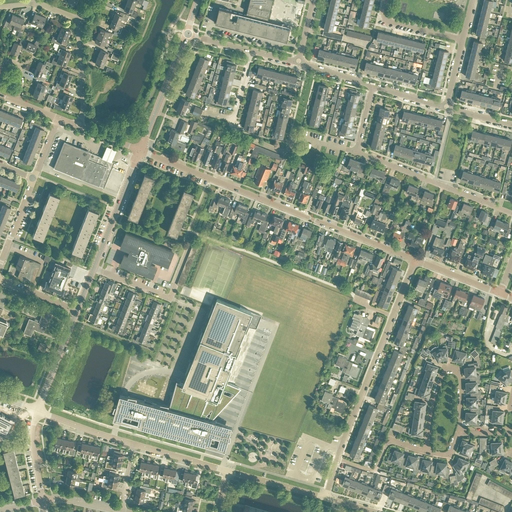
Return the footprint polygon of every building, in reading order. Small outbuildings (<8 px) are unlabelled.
[(232,10),(219,7),(215,23),(287,41),(290,28),(271,23),(268,22),(268,20),(272,6),(273,0),(249,0),(247,10),(246,15),(232,11),(232,10)] [(134,6),(126,3),(123,10),(131,13),(130,15),(136,18),(138,13),(132,10),(134,6)] [(31,23),(36,25),(40,15),(36,14),(36,13),(35,12),(32,19),(29,18),(27,24),(30,25),(31,23)] [(113,17),(112,19),(120,22),(121,19),(126,22),(129,15),(121,12),(120,15),(115,13),(114,14),(113,13),(112,16),(113,17)] [(12,23),(15,25),(18,16),(12,14),(11,17),(7,16),(4,25),(7,27),(10,28),(12,23)] [(40,15),(36,25),(42,27),(40,30),(43,32),(47,22),(44,21),(46,17),(40,15)] [(18,16),(15,25),(18,26),(17,28),(20,29),(19,31),(22,33),(26,23),(25,25),(22,24),(24,19),(18,16)] [(61,27),(59,33),(68,37),(70,31),(67,29),(69,26),(56,21),(51,19),(49,23),(61,27)] [(110,29),(114,31),(120,33),(122,26),(119,25),(120,22),(112,19),(110,26),(111,26),(110,29)] [(369,21),(360,19),(359,25),(367,27),(369,21)] [(334,25),(325,23),(324,29),(332,31),(334,25)] [(99,28),(97,35),(106,38),(108,35),(111,36),(112,33),(99,28)] [(480,35),(480,38),(485,40),(486,36),(484,36),(486,30),(477,28),(476,34),(480,35)] [(120,33),(114,31),(113,34),(118,36),(126,39),(128,36),(120,33)] [(376,40),(382,41),(384,33),(378,31),(378,33),(376,40)] [(51,41),(58,44),(60,45),(61,42),(65,44),(68,37),(59,33),(57,38),(53,36),(51,41)] [(106,38),(97,35),(94,41),(107,46),(108,43),(105,42),(106,38)] [(24,49),(28,50),(28,49),(34,52),(36,46),(38,48),(42,39),(37,37),(37,39),(36,39),(33,44),(28,42),(26,47),(25,47),(24,49)] [(474,40),(473,46),(481,48),(482,43),(484,43),(485,40),(480,38),(479,42),(474,40)] [(14,42),(10,51),(17,54),(20,48),(23,49),(26,42),(20,40),(19,44),(14,42)] [(419,41),(417,50),(423,51),(425,43),(419,41)] [(57,54),(68,59),(70,52),(64,50),(65,47),(60,45),(58,44),(56,50),(58,51),(57,54)] [(324,60),(326,49),(327,46),(324,45),(323,50),(319,49),(318,53),(317,58),(324,60)] [(324,60),(330,61),(332,52),(328,51),(329,49),(326,49),(324,60)] [(435,54),(438,55),(447,57),(448,51),(447,51),(440,49),(439,50),(437,49),(435,54)] [(100,50),(97,56),(105,59),(108,53),(100,50)] [(330,61),(336,63),(339,52),(336,51),(336,53),(332,52),(330,61)] [(116,53),(113,52),(110,58),(117,60),(120,54),(116,53)] [(336,63),(343,64),(345,55),(341,54),(341,53),(339,52),(336,63)] [(68,59),(57,54),(55,58),(53,57),(51,63),(58,66),(59,63),(65,65),(68,59)] [(200,56),(198,63),(208,67),(209,64),(207,64),(209,60),(210,61),(211,58),(205,55),(204,58),(200,56)] [(343,64),(349,66),(352,55),(349,55),(349,56),(345,55),(343,64)] [(352,55),(349,66),(356,68),(358,59),(354,58),(354,56),(352,55)] [(105,59),(97,56),(95,63),(102,66),(105,59)] [(38,61),(36,68),(47,72),(48,69),(44,68),(45,64),(50,66),(51,63),(45,60),(43,63),(38,61)] [(235,72),(237,65),(233,64),(233,61),(227,60),(226,63),(228,63),(227,67),(225,67),(224,69),(235,72)] [(364,71),(370,73),(373,62),(371,61),(370,63),(366,62),(364,71)] [(370,73),(377,74),(379,65),(375,64),(376,63),(373,62),(370,73)] [(198,63),(195,69),(204,72),(205,68),(207,69),(208,67),(198,63)] [(377,74),(383,76),(386,65),(383,64),(383,66),(379,65),(377,74)] [(383,76),(390,77),(392,69),(388,68),(388,66),(386,65),(383,76)] [(63,74),(61,77),(69,81),(72,75),(69,74),(70,70),(62,67),(60,73),(63,74)] [(260,79),(263,79),(265,68),(259,67),(257,76),(261,77),(260,79)] [(47,72),(36,68),(33,74),(38,76),(37,79),(44,81),(45,78),(40,76),(42,73),(46,74),(47,72)] [(266,78),(269,79),(272,70),(265,68),(263,79),(265,80),(266,78)] [(390,77),(396,79),(399,68),(396,68),(396,70),(392,69),(390,77)] [(396,79),(402,81),(404,72),(401,71),(401,69),(399,68),(396,79)] [(195,69),(193,75),(203,79),(204,77),(202,76),(204,72),(195,69)] [(225,72),(225,76),(233,78),(235,72),(224,69),(224,72),(225,72)] [(273,82),(275,82),(278,72),(272,70),(269,79),(273,80),(273,82)] [(475,72),(467,70),(465,76),(474,78),(475,72)] [(402,81),(409,82),(411,71),(409,71),(408,73),(404,72),(402,81)] [(411,71),(409,82),(415,84),(417,75),(413,74),(414,72),(411,71)] [(278,81),(282,82),(284,73),(278,72),(275,82),(278,83),(278,81)] [(286,85),(288,85),(291,75),(284,73),(282,82),(286,83),(286,85)] [(193,75),(191,81),(199,84),(201,81),(202,81),(203,79),(193,75)] [(291,75),(288,85),(291,86),(291,84),(295,85),(295,87),(298,87),(299,81),(296,80),(297,76),(291,75)] [(222,79),(221,82),(232,85),(233,78),(225,76),(224,80),(222,79)] [(55,86),(63,89),(64,85),(67,87),(69,81),(61,77),(60,81),(57,80),(55,86)] [(441,80),(432,78),(431,84),(427,83),(426,87),(436,89),(437,86),(439,86),(440,86),(441,80)] [(38,82),(35,89),(43,92),(45,88),(47,89),(49,84),(43,81),(41,84),(38,82)] [(191,81),(188,87),(198,91),(199,89),(198,88),(199,84),(191,81)] [(222,85),(221,89),(230,91),(232,85),(221,82),(220,84),(222,85)] [(319,85),(317,91),(328,94),(329,91),(327,91),(328,87),(319,85)] [(198,91),(188,87),(186,93),(189,95),(188,97),(195,100),(196,97),(194,96),(196,93),(198,93),(198,91)] [(43,92),(35,89),(33,95),(41,98),(43,99),(44,97),(42,96),(43,92)] [(64,96),(62,99),(70,103),(73,97),(70,95),(71,92),(63,89),(61,95),(64,96)] [(218,92),(218,95),(229,97),(230,91),(221,89),(220,93),(218,92)] [(348,96),(347,99),(358,101),(360,95),(356,94),(356,91),(350,89),(349,92),(351,93),(350,97),(348,96)] [(460,99),(466,101),(469,90),(466,89),(466,91),(462,90),(460,99)] [(253,90),(252,96),(262,99),(263,96),(261,96),(262,92),(253,90)] [(466,101),(472,102),(475,93),(471,92),(471,90),(469,90),(466,101)] [(317,91),(316,97),(325,100),(326,96),(327,96),(328,94),(317,91)] [(472,102),(479,104),(481,93),(479,92),(478,94),(475,93),(472,102)] [(479,104),(485,105),(487,96),(483,95),(484,93),(481,93),(479,104)] [(229,97),(218,95),(217,97),(219,98),(218,101),(217,101),(216,104),(222,106),(223,103),(227,104),(229,97)] [(485,105),(491,107),(494,96),(492,95),(491,97),(487,96),(485,105)] [(252,96),(250,102),(259,105),(260,101),(262,101),(262,99),(252,96)] [(494,96),(491,107),(498,108),(500,99),(496,98),(497,97),(494,96)] [(281,101),(280,103),(291,106),(293,99),(284,97),(283,101),(281,101)] [(316,97),(314,104),(325,106),(325,104),(324,104),(325,100),(316,97)] [(182,98),(179,104),(188,108),(189,108),(187,107),(189,101),(182,98)] [(70,103),(62,99),(61,103),(58,102),(57,104),(60,105),(68,109),(70,103)] [(349,102),(348,105),(356,108),(358,101),(347,99),(347,101),(349,102)] [(250,102),(248,109),(259,111),(260,109),(258,108),(259,105),(250,102)] [(281,106),(280,110),(289,112),(291,106),(280,103),(280,106),(281,106)] [(188,108),(179,104),(177,110),(184,113),(186,110),(187,111),(188,108)] [(314,104),(312,110),(321,112),(322,109),(324,109),(325,106),(314,104)] [(345,109),(344,111),(355,114),(356,108),(348,105),(347,109),(345,109)] [(380,108),(379,114),(389,117),(390,114),(388,114),(389,110),(391,110),(391,107),(385,106),(384,109),(380,108)] [(248,109),(247,115),(256,117),(257,113),(259,114),(259,111),(248,109)] [(278,113),(277,116),(288,118),(289,112),(280,110),(280,114),(278,113)] [(312,110),(311,117),(322,119),(322,117),(320,116),(321,112),(312,110)] [(405,122),(408,123),(410,112),(404,110),(402,119),(406,120),(405,122)] [(345,114),(344,118),(353,120),(355,114),(344,111),(344,114),(345,114)] [(2,120),(8,122),(11,114),(8,113),(6,112),(2,120)] [(411,121),(415,122),(417,114),(410,112),(408,123),(410,123),(411,121)] [(8,122),(14,125),(17,117),(17,116),(13,115),(11,114),(8,122)] [(379,114),(377,120),(386,123),(387,119),(389,119),(389,117),(379,114)] [(418,125),(420,126),(423,115),(417,114),(415,122),(418,123),(418,125)] [(247,115),(245,121),(256,124),(257,122),(255,121),(256,117),(247,115)] [(423,125),(427,126),(429,117),(423,115),(420,126),(423,127),(423,125)] [(278,119),(277,123),(286,125),(288,118),(277,116),(276,118),(278,119)] [(17,117),(14,125),(21,127),(23,122),(21,121),(22,120),(23,119),(19,117),(17,117)] [(322,119),(311,117),(309,123),(318,125),(319,121),(321,122),(322,119)] [(431,128),(433,129),(436,118),(429,117),(427,126),(431,127),(431,128)] [(342,122),(341,124),(352,127),(353,120),(344,118),(343,122),(342,122)] [(436,118),(433,129),(436,130),(436,128),(440,129),(440,130),(443,131),(444,125),(441,124),(442,120),(436,118)] [(171,146),(184,151),(186,144),(177,141),(179,136),(178,136),(179,132),(183,134),(187,122),(181,120),(177,131),(172,129),(170,133),(171,133),(168,141),(172,143),(171,146)] [(192,120),(187,131),(193,133),(198,122),(192,120)] [(377,120),(375,127),(386,129),(387,127),(385,127),(386,123),(377,120)] [(35,127),(33,132),(41,135),(43,132),(44,130),(40,128),(41,125),(33,122),(31,121),(29,124),(35,127)] [(256,124),(245,121),(244,128),(248,129),(247,132),(253,133),(254,130),(253,130),(254,126),(255,127),(256,124)] [(274,126),(274,129),(285,131),(286,125),(277,123),(276,126),(274,126)] [(352,127),(341,124),(340,127),(342,127),(341,131),(340,130),(339,133),(345,135),(346,132),(350,133),(352,127)] [(375,127),(374,133),(383,135),(384,132),(386,132),(386,129),(375,127)] [(285,131),(274,129),(273,131),(275,131),(274,135),(273,135),(272,138),(278,140),(279,137),(283,138),(285,131)] [(474,142),(477,142),(479,132),(473,130),(472,134),(469,133),(467,140),(470,140),(471,139),(475,140),(474,142)] [(192,138),(200,142),(204,136),(195,131),(192,138)] [(33,132),(31,137),(39,141),(41,137),(40,137),(41,135),(41,136),(41,135),(33,132)] [(480,141),(483,142),(486,133),(479,132),(477,142),(479,143),(480,141)] [(374,133),(372,140),(383,142),(384,140),(382,139),(383,135),(374,133)] [(399,155),(403,144),(405,134),(399,133),(398,135),(401,136),(399,142),(400,142),(399,145),(396,144),(393,153),(399,155)] [(487,145),(489,145),(492,135),(486,133),(483,142),(487,143),(487,145)] [(492,144),(496,145),(498,136),(492,135),(489,145),(492,146),(492,144)] [(500,148),(502,149),(505,138),(498,136),(496,145),(500,146),(500,148)] [(31,137),(29,143),(37,146),(38,143),(39,141),(31,137)] [(505,138),(502,149),(504,149),(505,147),(509,148),(511,139),(505,138)] [(383,142),(372,140),(371,146),(380,148),(381,144),(382,145),(383,142)] [(53,167),(53,168),(103,188),(114,162),(112,161),(111,161),(102,157),(89,152),(89,151),(85,150),(64,142),(54,167),(53,167)] [(29,143),(27,149),(35,152),(36,148),(37,147),(37,146),(29,143)] [(399,155),(405,157),(408,148),(404,147),(405,145),(403,144),(399,155)] [(218,159),(222,146),(219,145),(217,152),(211,165),(213,166),(214,167),(215,168),(216,167),(217,168),(220,159),(218,159)] [(5,146),(2,155),(5,156),(7,157),(11,149),(5,146)] [(106,147),(102,157),(111,161),(113,156),(115,151),(116,149),(106,146),(106,147)] [(209,146),(203,162),(205,163),(206,163),(207,163),(208,164),(212,152),(210,152),(212,147),(209,146)] [(197,151),(194,159),(198,160),(198,158),(200,159),(204,148),(200,147),(198,152),(197,151)] [(405,157),(412,159),(415,148),(413,147),(412,149),(408,148),(405,157)] [(412,159),(418,161),(421,152),(417,151),(417,149),(415,148),(412,159)] [(27,149),(24,154),(33,157),(34,154),(35,152),(27,149)] [(258,151),(256,150),(253,149),(250,158),(255,160),(259,151),(258,151)] [(418,161),(424,163),(428,152),(425,151),(425,153),(421,152),(418,161)] [(428,152),(424,163),(431,165),(432,161),(435,162),(437,155),(434,154),(433,156),(429,155),(430,153),(428,152)] [(225,170),(225,171),(228,163),(226,162),(230,154),(226,153),(220,169),(222,169),(223,170),(224,170),(225,170)] [(33,157),(24,154),(22,160),(16,157),(15,161),(25,165),(27,162),(29,163),(30,163),(32,160),(32,158),(33,157)] [(233,174),(235,174),(242,158),(238,156),(237,160),(235,165),(233,165),(230,172),(231,173),(232,174),(233,174)] [(242,158),(235,174),(237,175),(238,176),(239,176),(240,176),(243,169),(245,163),(244,162),(245,159),(242,158)] [(349,168),(354,169),(357,160),(350,158),(347,166),(343,164),(341,169),(348,172),(349,168)] [(357,160),(354,169),(358,171),(356,175),(362,178),(364,173),(361,171),(364,163),(357,160)] [(255,183),(263,186),(265,180),(266,181),(271,169),(260,165),(255,177),(257,177),(255,183)] [(275,191),(282,175),(283,172),(281,171),(282,168),(278,167),(275,174),(278,176),(277,180),(275,179),(271,189),(275,191)] [(370,175),(376,177),(378,169),(372,167),(371,170),(368,169),(365,177),(369,179),(370,175)] [(460,180),(467,182),(470,171),(468,170),(467,172),(463,171),(464,169),(461,168),(459,175),(462,176),(460,180)] [(378,169),(376,177),(382,179),(381,182),(384,183),(386,176),(383,175),(385,172),(378,169)] [(467,182),(473,183),(476,175),(472,174),(473,172),(470,171),(467,182)] [(128,216),(138,220),(155,177),(145,173),(128,216)] [(473,183),(479,185),(483,175),(480,174),(480,176),(476,175),(473,183)] [(282,175),(275,191),(279,192),(283,182),(282,182),(284,176),(282,175)] [(479,185),(486,187),(488,179),(485,177),(485,176),(483,175),(479,185)] [(386,181),(382,192),(387,194),(391,185),(397,187),(400,181),(391,177),(390,182),(386,181)] [(5,187),(10,189),(13,181),(10,179),(8,179),(8,178),(5,187)] [(486,187),(492,189),(495,179),(493,178),(492,180),(488,179),(486,187)] [(495,179),(492,189),(498,191),(501,183),(497,181),(498,179),(495,179)] [(13,181),(10,189),(16,191),(19,184),(19,183),(15,181),(14,181),(13,181)] [(284,194),(288,195),(294,182),(291,181),(289,187),(287,186),(284,194)] [(301,200),(302,201),(307,188),(306,188),(309,182),(306,181),(304,186),(305,186),(304,187),(302,192),(300,191),(299,194),(298,196),(299,197),(298,199),(299,200),(300,200),(301,200)] [(294,182),(288,195),(293,197),(296,190),(294,189),(296,183),(294,182)] [(307,188),(302,201),(303,201),(304,202),(305,202),(306,202),(307,199),(308,199),(310,195),(308,194),(312,183),(309,182),(307,188)] [(416,204),(421,192),(420,192),(419,195),(416,194),(418,188),(409,184),(406,191),(412,194),(411,198),(417,201),(416,204)] [(167,232),(178,236),(195,192),(184,188),(167,232)] [(421,192),(416,204),(419,206),(421,200),(424,201),(425,199),(431,201),(433,194),(425,190),(423,193),(421,192)] [(32,235),(42,239),(59,196),(49,192),(32,235)] [(344,196),(338,193),(330,212),(332,213),(333,213),(334,214),(335,214),(338,206),(336,205),(339,199),(342,200),(344,196)] [(315,206),(320,208),(323,200),(325,196),(320,194),(318,199),(318,198),(315,206)] [(218,205),(221,206),(225,197),(220,195),(217,201),(214,200),(212,206),(210,205),(208,210),(212,211),(214,206),(217,208),(218,205)] [(322,209),(327,211),(330,203),(328,203),(330,197),(328,196),(322,209)] [(352,199),(345,196),(341,206),(343,206),(341,211),(341,212),(340,216),(345,218),(347,214),(348,214),(349,211),(347,210),(347,208),(349,209),(351,204),(350,203),(352,199)] [(225,197),(221,206),(220,209),(224,211),(223,214),(227,216),(231,205),(228,204),(230,199),(225,197)] [(447,205),(454,208),(457,200),(450,197),(447,205)] [(236,212),(239,213),(243,204),(238,202),(235,209),(232,207),(229,217),(232,218),(233,214),(235,215),(236,212)] [(461,214),(463,211),(467,213),(466,216),(469,217),(468,220),(470,222),(473,215),(470,213),(473,206),(464,203),(461,210),(459,209),(458,213),(461,214)] [(243,204),(239,213),(238,216),(243,218),(242,222),(245,223),(249,214),(246,213),(248,206),(243,204)] [(374,204),(370,212),(374,214),(376,209),(379,210),(380,206),(374,204)] [(2,205),(0,210),(8,214),(10,210),(11,208),(2,205)] [(71,251),(81,255),(98,211),(88,207),(71,251)] [(254,220),(258,221),(261,212),(256,209),(253,217),(250,216),(246,225),(249,226),(251,223),(253,223),(254,220)] [(363,217),(363,216),(362,219),(355,216),(353,222),(361,224),(362,222),(364,223),(367,216),(368,216),(371,211),(367,209),(365,215),(364,214),(363,217)] [(0,210),(0,216),(6,219),(8,216),(8,215),(8,214),(0,210)] [(488,212),(481,210),(479,215),(476,214),(473,219),(477,221),(478,218),(484,220),(483,223),(482,223),(488,225),(491,217),(490,217),(487,215),(488,212)] [(261,212),(258,221),(261,222),(260,225),(261,226),(260,229),(264,231),(267,223),(264,222),(267,214),(261,212)] [(370,226),(377,229),(383,212),(381,217),(379,216),(379,218),(374,216),(370,226)] [(383,212),(377,229),(383,231),(386,224),(381,222),(383,218),(384,219),(386,214),(383,212)] [(270,229),(273,231),(279,217),(277,216),(275,215),(274,215),(271,222),(273,223),(270,229)] [(279,217),(273,231),(276,232),(278,226),(280,226),(284,219),(283,218),(280,217),(279,217)] [(444,228),(446,222),(437,218),(435,224),(444,228)] [(493,229),(499,231),(503,221),(496,219),(495,223),(492,221),(490,228),(493,229)] [(288,232),(290,233),(294,223),(289,221),(286,229),(289,230),(288,232)] [(394,231),(392,237),(399,240),(400,237),(403,238),(405,233),(404,233),(405,230),(408,232),(410,227),(409,227),(411,222),(408,221),(407,224),(405,223),(404,225),(401,232),(395,229),(394,232),(394,231)] [(503,221),(499,231),(503,233),(502,235),(507,237),(511,228),(508,227),(509,224),(503,221)] [(294,223),(290,233),(288,239),(290,240),(293,232),(295,233),(299,225),(294,223)] [(312,230),(304,227),(302,232),(300,231),(297,238),(302,240),(303,237),(306,238),(307,235),(310,236),(312,230)] [(122,259),(120,264),(136,271),(153,277),(158,267),(151,264),(152,260),(160,263),(168,266),(172,259),(175,251),(166,248),(159,245),(126,232),(124,238),(120,247),(130,251),(129,253),(128,255),(124,253),(122,259)] [(412,239),(410,244),(417,247),(419,242),(421,243),(424,237),(409,232),(407,237),(412,239)] [(313,247),(317,248),(318,244),(321,245),(324,234),(319,233),(318,238),(316,238),(313,247)] [(430,251),(436,253),(440,241),(442,238),(437,236),(436,239),(437,240),(435,246),(432,245),(430,251)] [(332,238),(327,250),(328,250),(326,256),(329,257),(331,252),(330,252),(332,246),(334,247),(337,240),(336,239),(334,238),(334,239),(332,238)] [(333,259),(333,260),(336,261),(338,257),(337,256),(343,242),(341,241),(339,240),(338,241),(338,240),(335,248),(337,248),(333,259)] [(440,241),(436,253),(437,254),(439,255),(442,256),(444,249),(441,248),(443,242),(440,241)] [(457,248),(453,260),(454,261),(455,262),(456,262),(457,262),(458,262),(459,259),(460,259),(461,256),(458,255),(463,242),(460,241),(457,248)] [(340,264),(342,265),(350,245),(348,244),(347,244),(346,244),(345,243),(342,251),(344,252),(340,264)] [(350,245),(342,265),(345,266),(350,254),(352,255),(355,247),(354,247),(353,246),(352,246),(350,245)] [(465,261),(466,261),(464,265),(474,269),(476,265),(478,262),(475,261),(477,255),(482,257),(485,249),(478,246),(474,254),(472,253),(469,259),(467,258),(465,261)] [(451,260),(453,260),(457,248),(454,247),(454,249),(451,248),(449,254),(449,255),(448,258),(448,259),(450,260),(451,260)] [(363,257),(366,251),(361,249),(358,255),(359,256),(357,260),(354,259),(351,268),(354,269),(357,261),(361,263),(362,259),(363,257)] [(373,254),(366,251),(363,257),(362,259),(361,263),(364,264),(366,259),(370,260),(373,254)] [(491,261),(486,273),(489,274),(489,275),(490,275),(491,275),(492,275),(495,267),(492,266),(495,257),(499,259),(501,255),(494,252),(493,256),(491,261)] [(491,261),(493,256),(485,253),(481,263),(483,264),(481,271),(482,272),(483,273),(484,272),(486,273),(491,261)] [(17,277),(33,283),(39,267),(40,263),(20,255),(19,256),(15,266),(15,267),(19,269),(20,269),(20,270),(19,271),(17,277)] [(370,269),(367,275),(370,276),(373,270),(378,272),(380,267),(379,266),(383,258),(378,256),(375,264),(372,263),(370,269)] [(389,272),(399,277),(402,270),(393,267),(392,271),(388,269),(391,262),(388,260),(384,271),(387,272),(389,273),(389,272)] [(70,269),(55,263),(48,281),(46,281),(43,287),(61,295),(62,292),(61,292),(70,269)] [(388,279),(397,283),(399,277),(389,272),(389,273),(388,275),(390,276),(388,279)] [(415,287),(423,290),(425,284),(432,287),(435,279),(425,275),(424,279),(419,277),(417,282),(417,281),(416,284),(415,287)] [(384,285),(394,289),(397,283),(388,279),(387,283),(385,282),(384,285)] [(105,282),(102,288),(108,291),(108,292),(109,292),(112,293),(113,291),(116,283),(109,280),(108,283),(105,282)] [(433,292),(441,295),(446,283),(441,281),(437,289),(435,288),(433,292)] [(385,288),(383,292),(392,295),(394,289),(384,285),(380,283),(378,282),(375,288),(378,289),(379,286),(383,287),(385,288)] [(446,283),(441,295),(447,297),(451,285),(446,283)] [(102,288),(100,295),(106,297),(105,298),(107,299),(109,300),(110,298),(107,297),(109,292),(108,292),(108,291),(102,288)] [(456,297),(459,298),(462,290),(457,288),(452,300),(454,301),(456,297)] [(462,290),(459,298),(462,299),(461,303),(463,304),(468,292),(462,290)] [(129,291),(126,298),(132,300),(132,301),(133,302),(136,303),(136,302),(139,304),(140,301),(137,300),(136,301),(134,300),(136,294),(129,291)] [(380,295),(379,297),(389,301),(392,295),(383,292),(382,295),(380,295)] [(418,303),(424,306),(428,295),(426,294),(424,299),(420,298),(418,303)] [(479,296),(473,294),(469,306),(474,308),(476,305),(479,296)] [(95,300),(97,301),(103,304),(104,305),(107,306),(107,304),(105,303),(107,299),(105,298),(106,297),(100,295),(98,298),(96,297),(95,300)] [(479,296),(476,305),(474,308),(480,310),(484,298),(479,296)] [(389,301),(379,297),(378,300),(380,300),(378,304),(387,307),(389,301)] [(114,418),(118,419),(122,420),(125,421),(129,422),(139,425),(153,429),(162,431),(170,433),(177,436),(186,438),(202,442),(208,444),(210,445),(218,447),(222,448),(225,449),(226,446),(228,438),(230,433),(232,425),(228,424),(222,422),(217,421),(209,418),(209,417),(214,406),(219,409),(239,387),(225,381),(226,379),(236,353),(237,351),(246,328),(247,327),(256,328),(258,325),(258,324),(262,316),(240,307),(217,298),(186,377),(183,383),(180,382),(176,394),(174,397),(170,408),(168,407),(161,405),(153,403),(148,401),(142,400),(137,398),(136,398),(128,396),(125,395),(120,394),(118,402),(117,405),(116,409),(114,418)] [(126,298),(124,304),(130,307),(129,308),(131,308),(133,309),(134,307),(131,306),(133,302),(132,301),(132,300),(126,298)] [(97,301),(95,308),(101,310),(100,311),(101,311),(104,312),(105,310),(102,309),(104,305),(103,304),(97,301)] [(154,301),(151,308),(157,310),(157,311),(158,312),(160,313),(161,310),(159,309),(161,304),(154,301)] [(409,304),(406,311),(416,315),(417,312),(416,312),(417,308),(419,309),(421,306),(414,303),(413,306),(409,304)] [(124,304),(121,311),(127,313),(127,314),(128,315),(130,316),(131,313),(129,312),(131,308),(129,308),(130,307),(124,304)] [(496,326),(496,327),(501,329),(505,320),(507,314),(505,313),(507,307),(501,304),(499,311),(502,312),(500,315),(496,326)] [(23,333),(31,336),(33,330),(35,331),(36,330),(43,333),(49,318),(50,319),(53,311),(44,308),(39,320),(35,319),(34,320),(29,318),(23,333)] [(95,308),(92,314),(98,316),(98,317),(99,318),(101,319),(102,317),(100,316),(101,311),(100,311),(101,310),(95,308)] [(151,308),(148,314),(155,317),(154,317),(155,318),(158,319),(159,317),(156,316),(158,312),(157,311),(157,310),(151,308)] [(121,311),(119,317),(125,320),(124,321),(128,322),(131,323),(132,320),(129,319),(129,320),(126,319),(128,315),(127,314),(127,313),(121,311)] [(406,311),(404,317),(412,320),(414,317),(415,317),(416,315),(406,311)] [(356,334),(359,336),(365,322),(361,321),(362,319),(362,318),(362,317),(362,316),(362,315),(361,315),(361,314),(360,313),(359,313),(358,314),(354,312),(352,318),(353,318),(350,327),(351,328),(354,329),(357,330),(356,334)] [(90,313),(87,320),(89,321),(95,323),(95,324),(100,326),(101,324),(97,322),(99,318),(98,317),(98,316),(92,314),(90,313)] [(148,314),(146,321),(152,323),(152,324),(153,324),(158,327),(160,323),(158,322),(157,324),(154,322),(155,318),(154,317),(155,317),(148,314)] [(365,322),(359,336),(358,339),(364,341),(365,338),(366,338),(369,340),(370,339),(371,340),(374,330),(367,327),(370,320),(366,318),(367,316),(365,322)] [(125,320),(119,317),(116,323),(122,326),(122,327),(125,328),(128,322),(124,321),(125,320)] [(404,317),(401,323),(412,327),(413,325),(411,324),(412,320),(404,317)] [(146,321),(143,327),(150,329),(149,330),(150,331),(156,333),(157,330),(154,329),(153,330),(151,329),(153,324),(152,324),(152,323),(146,321)] [(122,326),(116,323),(115,326),(113,325),(113,326),(112,329),(114,330),(113,330),(119,332),(119,333),(123,335),(124,333),(121,332),(122,330),(123,330),(123,331),(126,332),(127,329),(125,328),(122,327),(122,326)] [(401,323),(399,329),(407,333),(409,329),(411,330),(412,327),(401,323)] [(143,327),(141,333),(147,336),(147,337),(148,337),(150,338),(151,336),(149,335),(150,331),(149,330),(150,329),(143,327)] [(253,383),(269,331),(263,329),(262,332),(260,331),(258,338),(252,336),(241,370),(245,371),(243,375),(250,377),(248,382),(253,383)] [(399,329),(396,335),(407,339),(408,337),(406,336),(407,333),(399,329)] [(141,333),(140,337),(137,336),(136,340),(141,342),(141,341),(144,342),(144,344),(151,346),(152,343),(149,342),(148,343),(146,342),(148,337),(147,337),(147,336),(141,333)] [(407,339),(396,335),(394,342),(401,344),(400,347),(406,350),(408,347),(403,345),(404,341),(406,342),(407,339)] [(38,349),(45,352),(47,345),(40,342),(38,349)] [(422,352),(426,355),(428,353),(430,355),(433,353),(438,361),(442,358),(439,348),(438,346),(436,347),(435,346),(432,348),(432,349),(430,350),(427,348),(425,351),(423,349),(421,351),(422,352)] [(452,359),(457,361),(461,351),(458,350),(459,347),(456,346),(452,359)] [(394,349),(392,356),(402,360),(403,357),(401,356),(402,353),(405,354),(406,351),(400,348),(399,351),(394,349)] [(461,351),(457,361),(463,363),(466,353),(461,351)] [(342,371),(345,372),(349,361),(346,360),(347,358),(339,355),(335,364),(336,364),(336,365),(339,366),(343,367),(342,371)] [(392,356),(389,362),(398,365),(399,362),(401,362),(402,360),(392,356)] [(426,368),(436,372),(438,366),(431,364),(432,362),(426,360),(424,368),(426,368)] [(349,361),(345,372),(352,375),(355,376),(356,376),(360,367),(352,364),(353,362),(349,361)] [(389,362),(387,368),(397,372),(398,370),(396,369),(398,365),(389,362)] [(465,371),(465,372),(476,371),(475,366),(478,366),(478,362),(468,364),(469,367),(465,368),(465,369),(464,369),(464,371),(465,371)] [(387,368),(384,374),(393,377),(394,374),(396,375),(397,372),(387,368)] [(427,369),(425,374),(435,377),(436,374),(435,374),(436,372),(426,368),(427,369)] [(511,373),(511,369),(503,372),(509,381),(511,379),(511,373)] [(470,376),(470,379),(479,378),(479,375),(476,375),(476,371),(465,372),(465,373),(464,373),(465,375),(466,375),(466,376),(470,376)] [(509,381),(503,372),(498,377),(506,384),(509,381)] [(384,374),(382,380),(392,384),(393,382),(391,381),(393,377),(384,374)] [(425,374),(423,379),(432,382),(433,380),(434,380),(435,377),(425,374)] [(163,377),(156,397),(166,400),(173,380),(163,377)] [(466,386),(466,387),(477,386),(477,382),(480,382),(479,378),(470,379),(470,382),(466,382),(466,383),(465,384),(466,386)] [(423,379),(422,384),(431,387),(432,384),(432,382),(423,379)] [(139,380),(136,389),(154,395),(157,386),(139,380)] [(382,380),(379,386),(388,390),(389,386),(391,387),(392,384),(382,380)] [(422,384),(420,389),(430,392),(429,392),(429,390),(430,390),(431,387),(422,384)] [(379,386),(377,393),(387,397),(388,394),(387,393),(388,390),(379,386)] [(430,392),(420,389),(418,394),(428,398),(430,392)] [(331,403),(333,403),(335,397),(332,395),(333,394),(325,390),(321,400),(322,400),(325,402),(325,401),(329,403),(330,401),(331,402),(331,403)] [(387,397),(377,393),(375,399),(379,401),(378,403),(384,406),(386,403),(383,402),(385,398),(386,399),(387,397)] [(335,397),(333,403),(334,404),(335,403),(336,404),(334,409),(338,411),(341,412),(342,412),(346,403),(338,400),(339,398),(335,397)] [(471,406),(471,409),(480,410),(480,406),(477,406),(477,402),(467,402),(466,402),(466,405),(467,405),(467,406),(471,406)] [(369,404),(367,411),(377,415),(378,412),(376,412),(377,408),(383,410),(384,407),(378,405),(376,407),(369,404)] [(466,416),(476,417),(477,413),(480,413),(480,410),(471,409),(470,412),(466,412),(466,413),(465,413),(465,415),(466,416)] [(367,411),(364,417),(373,420),(374,417),(376,417),(377,415),(367,411)] [(476,417),(466,416),(466,417),(465,417),(465,420),(466,420),(466,421),(470,421),(469,424),(479,426),(479,422),(476,422),(476,417)] [(364,417),(362,423),(372,427),(373,425),(371,424),(373,420),(364,417)] [(4,418),(0,426),(0,428),(5,431),(10,421),(4,418)] [(362,423),(359,429),(368,433),(369,429),(371,430),(372,427),(362,423)] [(359,429),(357,435),(367,439),(368,437),(366,436),(368,433),(359,429)] [(357,435),(354,441),(363,445),(364,441),(366,442),(367,439),(357,435)] [(66,448),(69,449),(68,454),(74,455),(75,449),(72,448),(74,441),(70,440),(70,439),(69,438),(68,438),(67,439),(68,439),(66,448)] [(462,444),(461,447),(473,451),(475,445),(466,442),(466,441),(463,440),(461,444),(462,444)] [(85,457),(86,453),(88,444),(87,444),(84,443),(84,442),(83,441),(82,441),(82,442),(81,442),(81,445),(78,444),(77,451),(83,452),(82,457),(85,457)] [(354,441),(352,448),(362,452),(363,449),(362,448),(363,445),(354,441)] [(2,450),(6,465),(17,462),(13,447),(2,450)] [(473,451),(461,447),(460,452),(469,455),(471,450),(473,451)] [(362,452),(352,448),(350,454),(354,456),(353,458),(359,461),(361,458),(358,457),(360,454),(361,454),(362,452)] [(391,460),(395,461),(399,451),(398,451),(399,450),(396,449),(396,450),(395,450),(393,454),(390,452),(387,461),(390,462),(391,460)] [(107,458),(112,459),(121,461),(122,457),(123,458),(123,456),(124,457),(124,455),(122,455),(119,454),(120,451),(114,450),(112,456),(108,455),(107,458)] [(398,465),(402,467),(405,458),(402,457),(403,453),(402,452),(400,451),(399,451),(395,461),(399,463),(398,465)] [(406,465),(410,466),(413,456),(412,456),(413,455),(410,454),(410,455),(409,455),(408,459),(405,458),(402,467),(405,468),(406,465)] [(413,470),(417,471),(419,462),(416,461),(417,457),(416,457),(417,456),(414,455),(414,456),(413,456),(410,466),(414,467),(413,470)] [(459,457),(457,462),(466,468),(469,461),(459,457)] [(425,473),(425,470),(427,460),(427,459),(425,458),(424,459),(423,459),(422,463),(419,462),(417,471),(420,472),(425,473)] [(112,459),(111,462),(106,461),(105,467),(111,468),(112,465),(120,467),(120,463),(122,464),(122,462),(123,461),(121,461),(112,459)] [(144,476),(145,471),(147,462),(144,462),(144,460),(143,460),(143,459),(142,459),(141,461),(141,464),(138,463),(136,469),(143,471),(142,476),(144,476)] [(429,474),(432,475),(434,465),(431,465),(432,461),(431,460),(428,459),(428,460),(427,460),(425,470),(429,471),(429,474)] [(503,469),(505,470),(510,461),(505,459),(499,471),(502,472),(503,469)] [(436,472),(440,473),(442,462),(441,462),(441,461),(439,461),(439,462),(438,462),(437,466),(434,465),(432,475),(436,475),(436,472)] [(6,465),(10,480),(20,477),(17,462),(6,465)] [(442,462),(440,473),(445,474),(444,477),(448,477),(449,468),(446,467),(446,463),(445,463),(445,462),(443,462),(443,463),(442,462)] [(457,462),(453,465),(458,470),(455,472),(456,475),(457,481),(460,480),(463,474),(462,471),(466,468),(457,462)] [(168,482),(169,477),(170,468),(167,467),(167,466),(166,466),(166,465),(165,465),(165,467),(164,467),(164,470),(161,469),(160,475),(166,476),(165,481),(168,482)] [(169,477),(172,478),(171,483),(177,484),(178,478),(175,477),(177,469),(173,469),(173,467),(172,467),(171,466),(170,468),(169,477)] [(64,476),(66,476),(75,478),(76,474),(81,475),(82,470),(76,469),(75,471),(68,470),(67,473),(65,473),(65,474),(64,476)] [(188,486),(189,481),(190,472),(187,472),(187,470),(186,470),(185,469),(185,471),(184,471),(184,474),(181,473),(180,479),(186,481),(185,486),(188,486)] [(103,478),(108,479),(117,481),(117,477),(119,478),(119,476),(119,477),(120,475),(118,475),(115,474),(116,471),(110,470),(108,476),(103,475),(103,478)] [(189,481),(192,482),(191,487),(197,488),(198,482),(195,481),(197,474),(193,473),(193,472),(192,471),(191,471),(190,472),(189,481)] [(345,476),(342,485),(348,487),(353,474),(351,473),(350,476),(349,478),(345,476)] [(366,495),(373,497),(377,487),(380,478),(380,475),(377,474),(375,480),(374,483),(375,484),(374,487),(370,486),(366,495)] [(66,476),(66,479),(64,479),(64,480),(63,482),(65,482),(68,483),(67,486),(73,487),(75,480),(80,481),(80,479),(75,478),(66,476)] [(20,477),(10,480),(14,495),(24,492),(20,477)] [(348,487),(354,490),(358,481),(354,480),(355,478),(352,477),(348,487)] [(108,479),(107,482),(102,481),(101,487),(107,488),(108,485),(115,487),(116,483),(117,484),(118,482),(118,481),(117,481),(108,479)] [(354,490),(360,492),(364,482),(362,481),(361,483),(358,481),(354,490)] [(360,492),(366,495),(370,486),(366,485),(367,483),(364,482),(360,492)] [(377,487),(373,497),(379,500),(383,490),(385,491),(388,485),(385,484),(382,491),(379,489),(379,488),(377,487)] [(134,494),(136,494),(145,496),(146,492),(151,493),(152,488),(146,486),(145,489),(137,488),(137,491),(135,491),(135,492),(134,492),(134,494)] [(388,497),(394,499),(398,489),(396,488),(395,490),(391,488),(392,487),(389,486),(387,492),(389,493),(388,497)] [(394,499),(400,502),(404,493),(400,492),(401,490),(398,489),(394,499)] [(400,502),(406,504),(411,494),(408,493),(407,494),(404,493),(400,502)] [(136,494),(135,497),(134,497),(134,498),(133,498),(133,499),(135,500),(137,501),(137,503),(143,505),(144,498),(149,499),(150,497),(145,496),(136,494)] [(406,504),(413,506),(416,498),(412,496),(413,495),(411,494),(406,504)] [(179,503),(184,504),(192,506),(193,502),(194,503),(195,501),(195,502),(196,500),(194,500),(191,499),(192,496),(186,495),(184,501),(179,500),(179,503)] [(413,506),(419,509),(423,499),(420,498),(420,499),(416,498),(413,506)] [(419,509),(425,511),(428,503),(425,501),(425,500),(423,499),(419,509)] [(435,503),(431,511),(438,511),(441,507),(444,508),(446,502),(443,500),(441,506),(438,504),(439,501),(436,500),(435,503)] [(425,511),(426,511),(431,511),(435,503),(433,502),(432,504),(428,503),(425,511)] [(446,511),(453,511),(456,505),(454,504),(453,506),(450,505),(450,503),(447,502),(445,508),(448,510),(446,511)]
